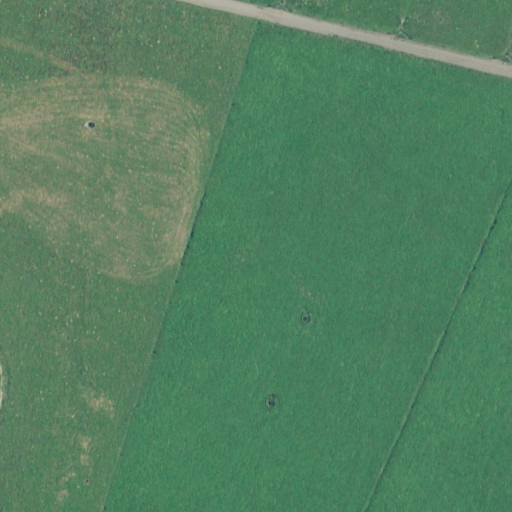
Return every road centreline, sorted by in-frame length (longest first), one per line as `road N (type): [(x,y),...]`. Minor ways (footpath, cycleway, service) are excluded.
road 1 (track): [(235,0),(511,62)]
road 2 (track): [(5,511),(0,326)]
